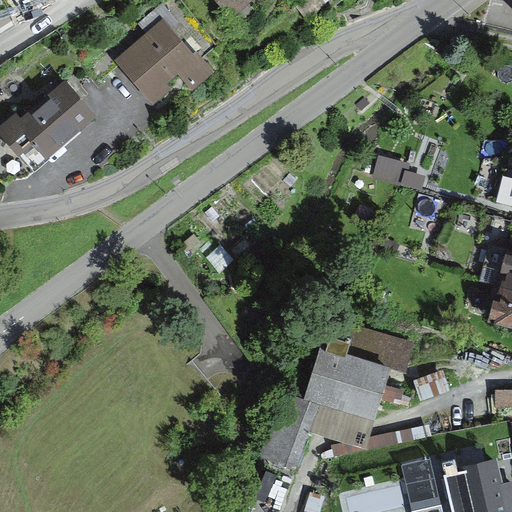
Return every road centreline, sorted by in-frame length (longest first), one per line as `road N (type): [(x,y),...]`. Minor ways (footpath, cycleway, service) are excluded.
road 1 (residential): [(405,37),(0,335)]
road 2 (residential): [(405,37),(358,39),(328,54),(154,171),(92,201),(0,219)]
road 3 (residential): [(287,511),(306,468),(436,405),(511,383)]
